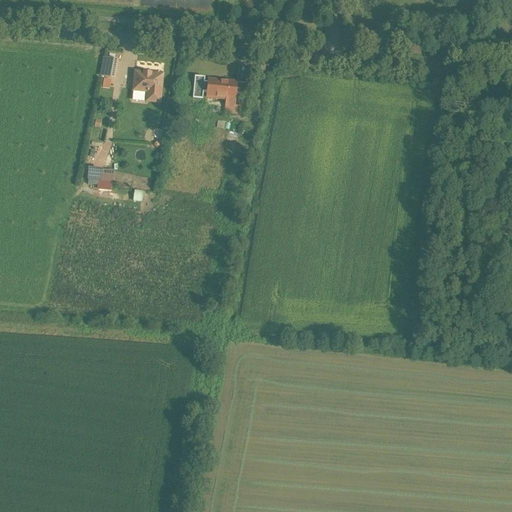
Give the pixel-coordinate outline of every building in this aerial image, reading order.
[(120,63),(105,60),(101,77),(116,80),(120,63)] [(162,76),(135,73),(134,91),(161,94),(162,76)] [(226,100),(235,101),(236,83),(209,80),(208,83),(204,83),(205,78),(195,77),(193,99),(203,100),(203,93),(207,94),(207,98),(226,100)] [(246,84),(239,83),(238,95),(245,95),(246,84)] [(235,101),(226,100),(225,114),(237,115),(237,107),(234,107),(235,101)] [(166,102),(154,101),(152,116),(164,117),(166,102)]
